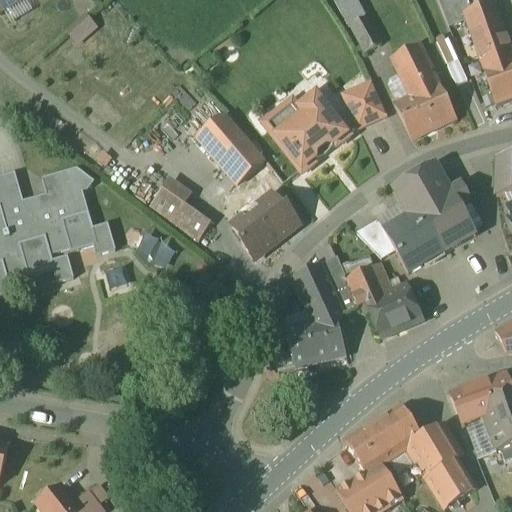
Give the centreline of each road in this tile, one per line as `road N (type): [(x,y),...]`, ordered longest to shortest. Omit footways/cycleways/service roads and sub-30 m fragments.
road 1 (residential): [(213,444),(275,288),(298,256),(344,210),(398,177),(446,150),(511,135)]
road 2 (tertiary): [(443,341),(262,487)]
road 3 (residential): [(0,403),(213,444)]
